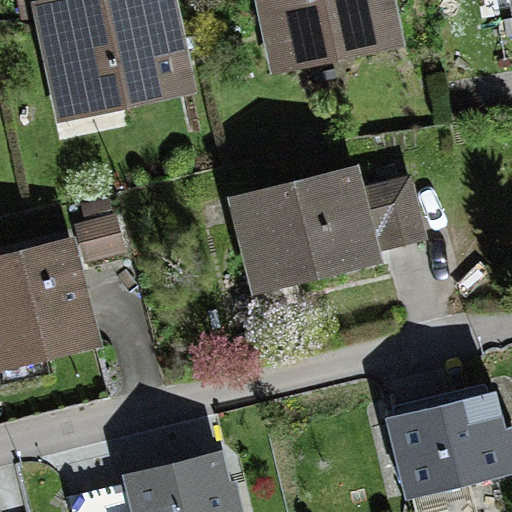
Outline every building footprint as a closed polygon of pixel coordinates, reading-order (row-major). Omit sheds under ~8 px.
[(69,105),(178,82),(160,0),(96,0),(93,6),(51,15),(53,29),(44,44),(59,54),(69,105)] [(277,24),(284,57),(386,36),(378,0),(269,0),(261,13),(277,24)] [(351,174),(239,202),(259,284),(371,255),(364,228),(379,225),(384,246),(422,236),(407,179),(355,192),(351,174)] [(0,362),(93,340),(69,244),(20,256),(23,271),(0,276),(0,362)] [(493,392),(389,417),(408,495),(511,469),(511,431),(511,428),(502,430),(493,392)] [(226,511),(214,460),(135,479),(140,500),(88,511),(226,511)]
